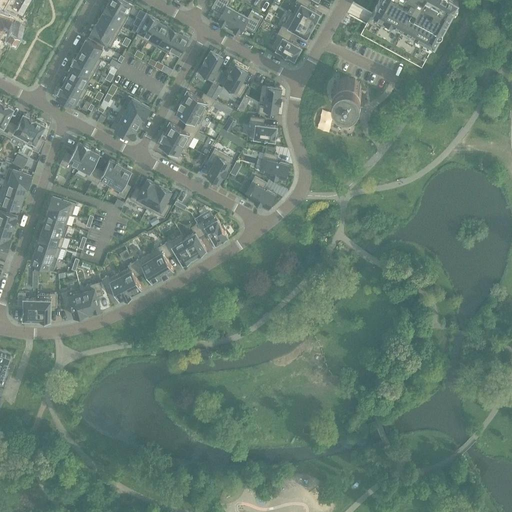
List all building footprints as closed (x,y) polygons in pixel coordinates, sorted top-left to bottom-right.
[(0,0),(0,33),(5,26),(10,29),(18,34),(22,27),(14,22),(17,18),(4,10),(9,0),(0,0)] [(134,6),(123,0),(110,0),(107,5),(128,16),(134,6)] [(228,6),(231,0),(216,0),(212,8),(222,14),(218,21),(229,28),(238,12),(228,6)] [(311,2),(308,0),(296,0),(296,1),(299,3),(293,13),(291,12),(291,13),(314,25),(320,13),(308,7),(311,2)] [(457,0),(379,0),(373,12),(354,2),(348,14),(353,16),(366,24),(361,33),(422,67),(457,0)] [(128,16),(107,5),(102,15),(122,26),(128,16)] [(229,28),(240,33),(244,26),(254,31),(263,16),(252,10),(248,17),(238,12),(229,28)] [(285,23),(284,23),(280,29),(292,35),(295,31),(307,37),(314,25),(291,13),(285,23)] [(159,20),(148,14),(136,35),(147,41),(159,20)] [(122,26),(102,15),(97,24),(96,24),(117,36),(122,26)] [(159,20),(147,41),(157,46),(168,26),(167,25),(168,23),(165,21),(164,23),(159,21),(159,20)] [(117,36),(96,24),(90,35),(111,47),(117,36)] [(178,31),(168,26),(157,46),(167,52),(178,31)] [(278,36),(272,47),(283,53),(283,54),(287,57),(288,56),(295,59),(302,47),(289,40),(292,35),(280,29),(277,35),(278,36)] [(178,56),(189,37),(178,31),(167,52),(168,50),(178,56)] [(103,47),(87,38),(81,48),(102,60),(102,59),(98,57),(103,47)] [(81,48),(76,57),(74,56),(74,57),(96,69),(102,60),(81,48)] [(223,57),(210,50),(200,69),(211,75),(208,81),(215,84),(221,72),(216,69),(223,57)] [(73,63),(71,67),(91,79),(96,69),(74,57),(71,62),(73,63)] [(247,71),(235,64),(225,83),(236,89),(233,94),(239,98),(246,86),(241,83),(247,71)] [(70,73),(67,78),(86,88),(91,79),(71,67),(70,68),(71,68),(68,72),(70,73)] [(67,78),(65,77),(63,81),(65,82),(62,87),(60,86),(82,98),(86,92),(84,91),(86,88),(67,78)] [(335,88),(333,95),(335,102),(340,108),(348,110),(354,108),(357,105),(360,103),(360,102),(364,103),(366,98),(362,96),(362,95),(360,89),(355,83),(348,81),(341,83),(335,88)] [(60,86),(57,92),(59,93),(56,97),(75,107),(80,98),(82,99),(82,98),(60,86)] [(281,88),(267,86),(264,106),(258,105),(257,112),(270,115),(271,108),(277,109),(281,88)] [(201,98),(190,92),(184,103),(202,113),(207,103),(212,106),(216,100),(204,93),(201,98)] [(150,107),(129,95),(123,106),(144,118),(150,107)] [(244,110),(251,98),(245,95),(239,107),(244,110)] [(0,108),(0,129),(1,130),(0,132),(6,135),(13,123),(8,120),(14,108),(3,102),(0,108)] [(184,103),(178,114),(189,120),(186,125),(198,132),(202,125),(197,123),(202,113),(184,103)] [(144,118),(123,106),(117,116),(138,127),(139,126),(140,127),(142,123),(141,122),(143,118),(144,118)] [(23,142),(35,119),(24,113),(18,125),(13,123),(6,135),(13,138),(13,137),(23,142)] [(138,127),(117,116),(112,126),(132,137),(138,127)] [(227,136),(236,119),(229,116),(221,133),(227,136)] [(265,119),(252,117),(251,124),(256,125),(255,138),(276,141),(277,127),(264,125),(265,119)] [(23,142),(25,140),(34,145),(32,148),(39,152),(45,140),(40,137),(46,125),(41,122),(41,121),(37,118),(36,120),(35,119),(23,142)] [(172,123),(166,134),(185,144),(190,135),(195,138),(198,132),(186,125),(184,130),(172,123)] [(199,131),(197,136),(204,139),(206,134),(199,131)] [(166,134),(160,145),(172,152),(169,157),(181,163),(184,157),(179,154),(185,144),(166,134)] [(78,169),(91,146),(84,143),(83,145),(78,142),(72,154),(67,151),(60,163),(67,167),(69,164),(78,169)] [(93,181),(99,168),(94,166),(101,154),(100,153),(100,152),(96,149),(95,151),(90,148),(91,146),(78,169),(79,169),(80,167),(89,172),(86,177),(93,181)] [(222,151),(216,148),(209,160),(215,163),(209,175),(221,181),(231,163),(220,157),(222,151)] [(278,154),(265,151),(263,158),(268,160),(265,172),(285,177),(289,164),(276,161),(278,154)] [(15,163),(26,166),(29,156),(17,153),(15,163)] [(110,186),(122,163),(117,160),(116,162),(110,159),(104,171),(99,168),(93,181),(99,184),(100,181),(110,186)] [(236,174),(243,163),(238,160),(231,171),(236,174)] [(110,186),(120,191),(118,194),(125,198),(131,185),(126,183),(132,171),(131,170),(132,169),(128,166),(127,168),(122,165),(123,163),(122,163),(110,186)] [(5,179),(28,186),(32,175),(13,169),(10,180),(5,178),(5,179)] [(267,182),(255,175),(251,181),(256,184),(250,196),(269,206),(275,194),(264,187),(267,182)] [(24,197),(24,196),(26,196),(27,193),(25,192),(27,187),(28,187),(28,186),(5,179),(1,190),(24,197)] [(147,208),(159,185),(160,183),(155,180),(154,182),(147,179),(142,189),(136,187),(130,199),(147,208)] [(159,185),(147,208),(165,217),(171,205),(166,202),(172,191),(159,185)] [(0,201),(20,208),(24,197),(1,190),(0,193),(0,201)] [(49,207),(72,215),(76,203),(53,196),(49,207)] [(72,215),(49,207),(49,208),(50,208),(46,218),(66,225),(70,215),(72,215)] [(0,222),(14,227),(17,216),(0,209),(0,222)] [(199,222),(212,214),(209,209),(196,217),(199,222)] [(197,223),(205,235),(209,232),(216,244),(229,237),(224,230),(226,229),(223,224),(222,225),(215,214),(204,221),(203,220),(197,223)] [(66,225),(46,218),(43,229),(60,235),(64,225),(66,225)] [(0,234),(11,238),(10,237),(12,232),(14,233),(15,229),(13,228),(14,227),(0,222),(0,234)] [(205,235),(197,223),(192,227),(195,232),(185,238),(182,234),(195,257),(207,250),(200,238),(205,235)] [(39,240),(61,247),(62,247),(57,245),(60,235),(43,229),(39,240)] [(0,234),(0,246),(7,249),(11,238),(0,234)] [(165,243),(172,255),(176,252),(183,264),(195,257),(182,234),(171,241),(171,239),(165,243)] [(35,251),(58,258),(61,247),(39,240),(39,241),(37,240),(35,244),(37,245),(35,251)] [(159,248),(150,254),(164,277),(169,274),(168,273),(174,269),(167,258),(172,255),(165,243),(159,247),(159,248)] [(128,249),(122,253),(125,259),(132,256),(128,249)] [(58,258),(35,251),(32,262),(49,268),(53,257),(58,259),(58,258)] [(150,254),(140,259),(140,258),(134,262),(141,274),(146,271),(153,282),(154,282),(155,283),(159,281),(158,279),(163,276),(164,278),(164,277),(150,254)] [(130,268),(120,273),(132,296),(131,294),(137,291),(137,293),(142,290),(141,289),(142,288),(136,276),(141,274),(134,262),(128,265),(130,268)] [(132,296),(120,273),(110,278),(108,275),(102,278),(108,290),(113,288),(120,300),(125,297),(126,299),(132,296)] [(81,287),(88,312),(89,314),(94,312),(94,310),(101,308),(98,296),(103,295),(100,282),(81,287)] [(88,312),(81,287),(62,292),(66,305),(71,304),(74,316),(88,312)] [(35,320),(37,320),(38,294),(37,294),(37,299),(26,298),(26,292),(18,292),(18,306),(24,306),(23,320),(30,320),(30,321),(35,321),(35,320)] [(38,294),(37,320),(51,320),(51,307),(57,307),(58,293),(50,293),(50,294),(38,294)] [(0,378),(2,379),(10,357),(0,353),(0,378)]
